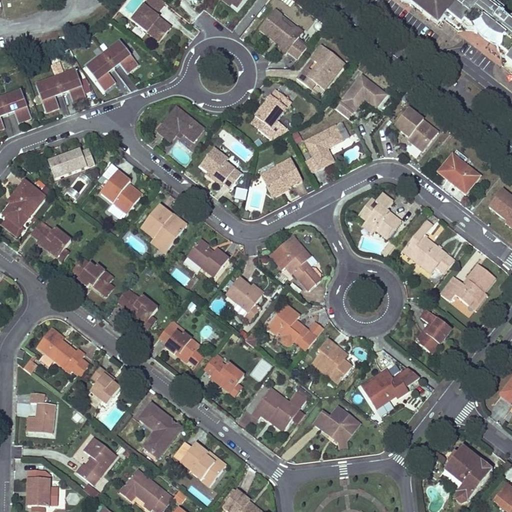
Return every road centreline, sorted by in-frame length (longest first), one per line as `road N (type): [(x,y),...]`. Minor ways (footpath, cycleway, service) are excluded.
road 1 (residential): [(45,292),(287,481)]
road 2 (residential): [(316,201),(263,230),(238,228),(102,118)]
road 3 (primary): [(511,146),(327,0)]
road 4 (residential): [(511,257),(388,167),(316,201)]
road 5 (residential): [(45,292),(6,347),(2,511)]
road 6 (residential): [(511,102),(363,0)]
